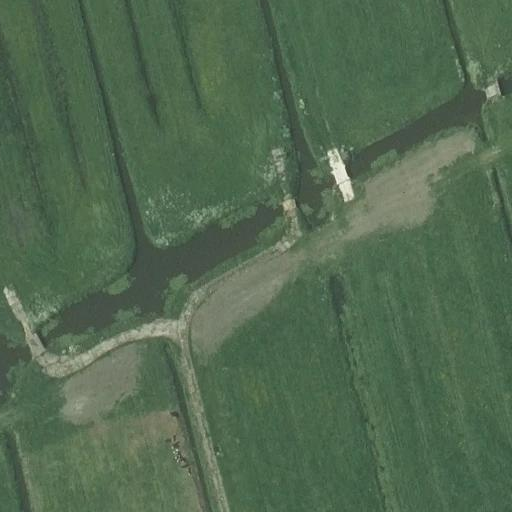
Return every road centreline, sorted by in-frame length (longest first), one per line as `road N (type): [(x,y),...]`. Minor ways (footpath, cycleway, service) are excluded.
road 1 (track): [(57,370),(145,330),(180,328),(195,299),(288,240),(295,225)]
road 2 (track): [(227,511),(180,328)]
